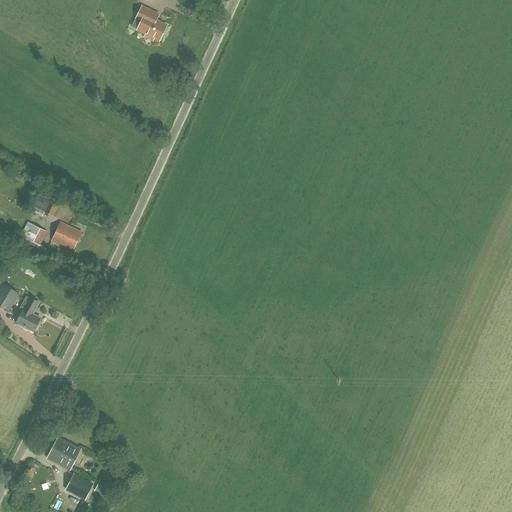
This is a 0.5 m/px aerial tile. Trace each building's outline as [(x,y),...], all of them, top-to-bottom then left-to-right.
[(159,15),(153,12),(142,7),(137,17),(142,20),(138,29),(146,33),(147,34),(146,35),(153,38),(153,37),(154,37),(158,39),(158,40),(159,41),(166,25),(156,20),(159,15)] [(32,206),(44,212),(53,217),(59,204),(49,200),(38,194),(32,205),(32,206)] [(61,223),(52,241),(73,250),(81,232),(61,223)] [(34,255),(39,245),(46,231),(35,225),(28,239),(23,250),(34,255)] [(0,305),(9,311),(20,294),(4,283),(0,289),(0,305)] [(16,324),(25,328),(25,326),(33,330),(39,318),(31,314),(37,302),(26,296),(17,315),(19,316),(16,324)] [(47,458),(70,470),(80,449),(58,438),(47,458)] [(92,484),(74,475),(67,489),(84,499),(92,484)] [(111,486),(99,480),(94,491),(106,496),(111,486)]
